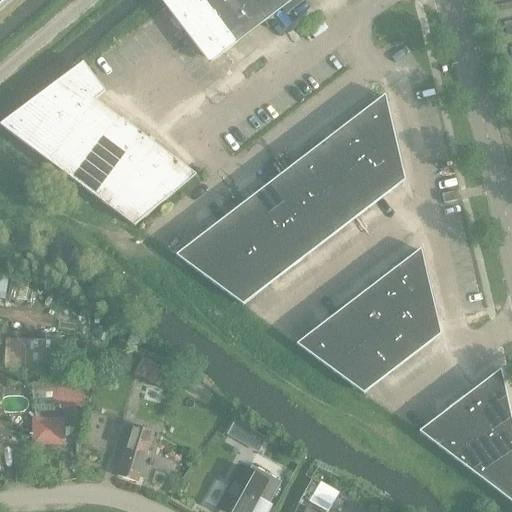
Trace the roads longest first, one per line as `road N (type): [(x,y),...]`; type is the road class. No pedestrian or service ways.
road 1 (unclassified): [(511,243),(448,0)]
road 2 (unclassified): [(233,174),(379,61)]
road 3 (unclassified): [(344,18),(197,129)]
road 4 (unclassified): [(283,317),(428,207)]
road 5 (unclassified): [(155,511),(85,494),(0,499)]
road 6 (unclassified): [(428,207),(464,360)]
road 7 (unclassified): [(379,61),(402,90),(428,207)]
